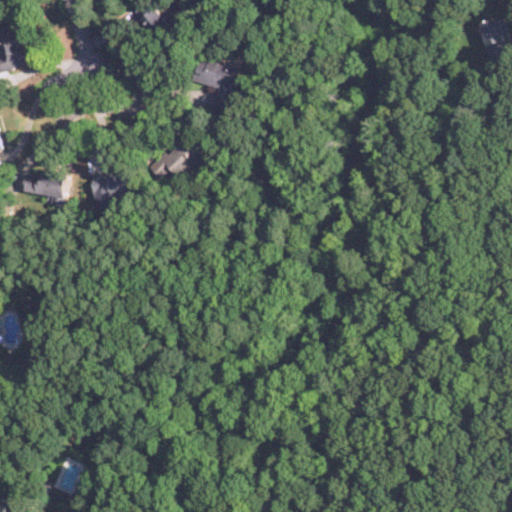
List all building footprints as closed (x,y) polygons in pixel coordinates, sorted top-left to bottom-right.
[(142,0),(134,8),(160,37),(175,23),(154,0),(142,0)] [(511,51),(511,45),(507,16),(486,19),(491,55),(511,51)] [(20,18),(0,25),(0,46),(3,54),(0,55),(0,71),(35,59),(20,18)] [(243,65),(202,55),(196,80),(219,86),(213,108),(231,113),(243,65)] [(154,166),(166,178),(171,173),(180,181),(208,153),(187,132),(154,166)] [(73,171),(45,166),(44,174),(30,171),(26,189),(69,196),(73,171)] [(97,171),(97,193),(140,193),(140,171),(97,171)] [(0,492),(0,511),(22,511),(18,511),(28,480),(6,473),(0,492)] [(74,493),(52,484),(48,493),(70,503),(74,493)]
